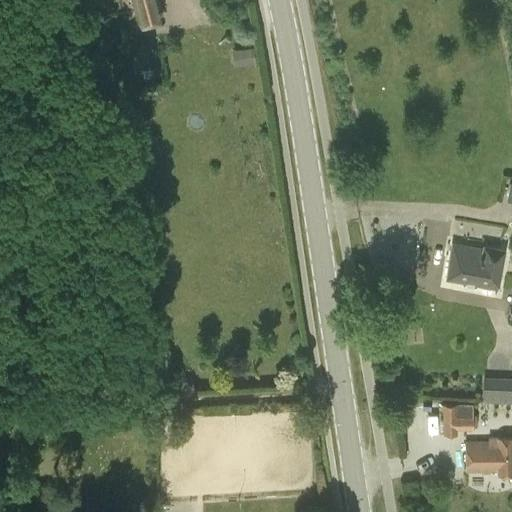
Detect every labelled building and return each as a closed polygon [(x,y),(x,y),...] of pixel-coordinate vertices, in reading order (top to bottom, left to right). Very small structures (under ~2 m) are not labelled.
[(165,20),(159,0),(131,0),(138,27),(165,20)] [(504,249),(483,245),(482,249),(452,243),(445,278),(496,288),(504,249)] [(406,343),(422,342),(422,325),(406,325),(406,343)] [(511,402),(511,376),(487,376),(482,376),(481,401),(511,402)] [(470,404),(442,405),(442,434),(456,433),(456,429),(472,429),(470,404)] [(463,441),(464,471),(496,470),(496,473),(511,473),(511,436),(487,437),(487,441),(463,441)]
